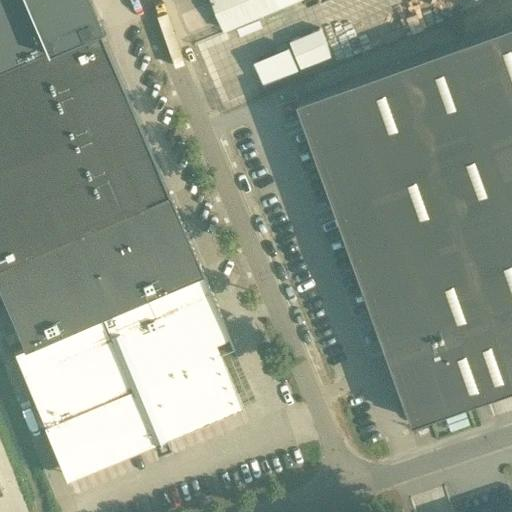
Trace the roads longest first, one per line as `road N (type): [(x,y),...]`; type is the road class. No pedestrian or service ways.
road 1 (unclassified): [(348,489),(144,0)]
road 2 (unclassified): [(348,489),(511,435)]
